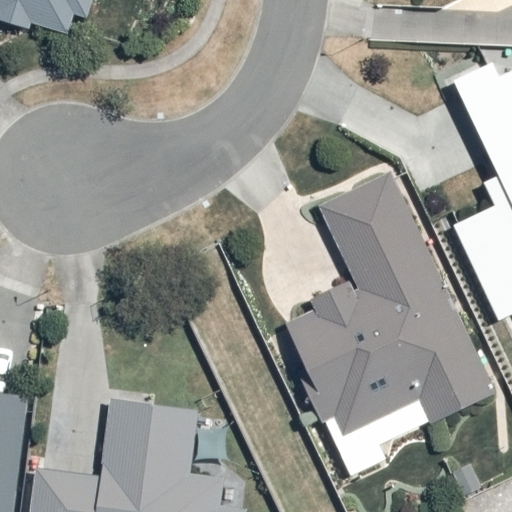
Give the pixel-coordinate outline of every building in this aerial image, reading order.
[(97,0),(0,0),(0,9),(15,0),(42,0),(91,19),(97,0)] [(511,74),(466,96),(511,192),(511,202),(456,226),(500,324),(511,317),(511,74)] [(500,396),(391,172),(320,205),(364,290),(291,326),(348,441),(422,402),(433,427),(500,396)] [(0,511),(17,511),(31,398),(0,394),(0,511)] [(106,476),(39,468),(33,511),(247,511),(247,510),(222,505),(226,478),(194,473),(201,412),(114,403),(106,476)]
